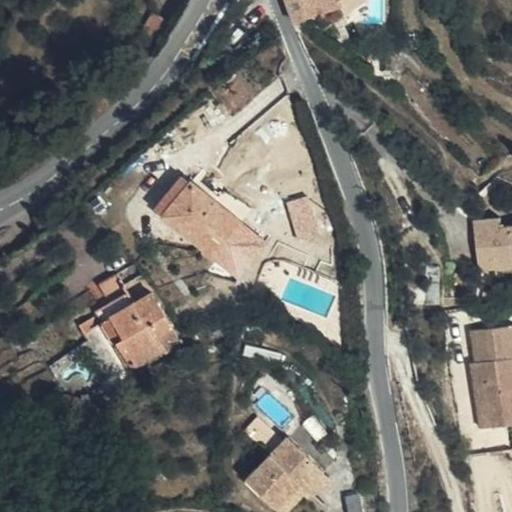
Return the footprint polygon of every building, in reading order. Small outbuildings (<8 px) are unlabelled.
[(293,0),(299,16),(300,27),(303,29),(323,26),(329,42),(373,18),(374,10),(388,6),(386,0),(329,0),(328,0),(329,7),(322,9),(320,0),(293,0)] [(142,235),(150,241),(178,206),(170,200),(142,235)] [(178,206),(150,241),(200,279),(226,245),(178,206)] [(501,213),(475,215),(481,270),(511,267),(511,222),(502,224),(501,213)] [(511,288),(496,290),(494,281),(469,284),(475,336),(502,333),(505,341),(511,339),(511,288)] [(124,327),(107,303),(89,316),(101,333),(105,339),(124,327)] [(126,330),(124,327),(105,339),(108,344),(119,359),(106,368),(119,387),(151,371),(168,362),(140,322),(126,330)] [(92,348),(105,339),(101,333),(88,342),(92,348)] [(95,353),(108,344),(105,339),(92,348),(95,353)] [(108,344),(95,353),(106,368),(119,359),(108,344)] [(168,362),(151,371),(157,379),(159,383),(175,373),(168,362)] [(151,371),(119,387),(127,397),(157,379),(151,371)] [(511,388),(497,391),(499,415),(511,413),(511,388)] [(511,413),(499,415),(500,427),(511,425),(511,413)] [(494,427),(497,464),(511,462),(511,425),(500,427),(494,427)] [(511,462),(497,464),(500,489),(511,487),(511,462)] [(297,481),(302,477),(289,465),(285,470),(297,481)] [(270,507),(265,511),(314,511),(326,500),(302,477),(297,481),(285,470),(259,496),(270,507)] [(250,505),(257,511),(265,511),(270,507),(259,496),(250,505)]
